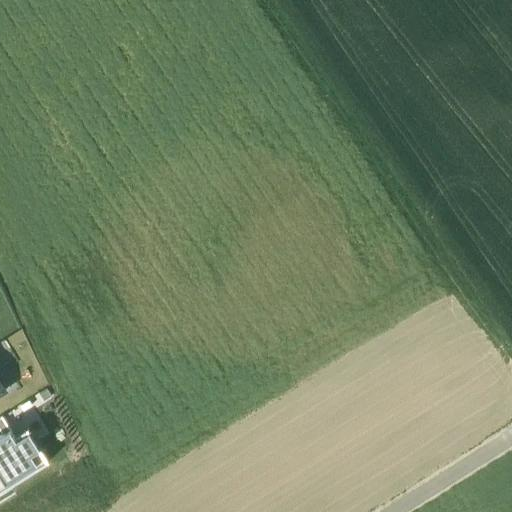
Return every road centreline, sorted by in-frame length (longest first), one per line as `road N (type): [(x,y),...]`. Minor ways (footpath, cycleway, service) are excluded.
road 1 (track): [(272,0),(511,352)]
road 2 (track): [(511,437),(394,511)]
